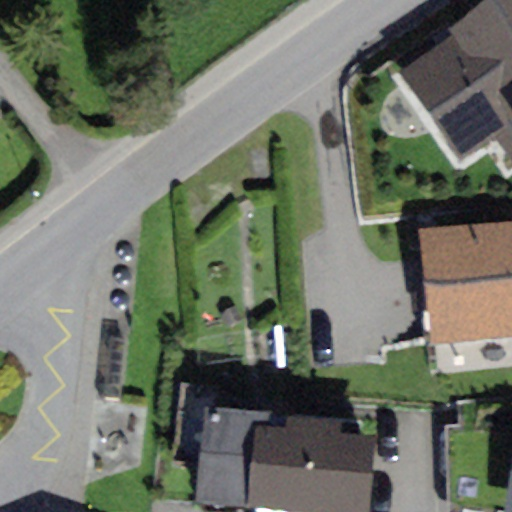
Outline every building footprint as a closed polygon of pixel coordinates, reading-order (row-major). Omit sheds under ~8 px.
[(511,0),(489,0),(447,29),(452,37),(398,74),(457,159),(511,121),(511,0)] [(511,219),(420,228),(430,343),(511,335),(511,219)] [(123,333),(99,332),(96,395),(120,396),(123,333)] [(255,424),(267,425),(269,409),(206,403),(196,498),(248,503),(255,424)] [(267,425),(255,424),(248,503),(359,511),(367,511),(374,434),(340,431),(341,419),(285,414),(284,427),(267,425)] [(511,511),(511,458),(502,511),(511,511)]
